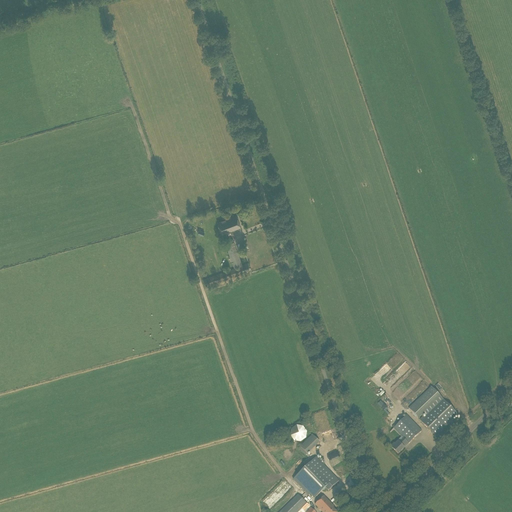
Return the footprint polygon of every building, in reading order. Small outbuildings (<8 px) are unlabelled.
[(217,223),(222,235),(236,229),(241,227),(236,216),(232,217),(217,223)] [(232,239),(224,242),(234,268),(242,265),(232,239)] [(206,287),(251,271),(249,263),(203,280),(206,287)] [(441,397),(431,387),(408,409),(418,419),(441,397)] [(422,417),(419,420),(435,437),(458,415),(444,400),(424,419),(422,417)] [(407,416),(393,429),(401,437),(407,443),(408,444),(422,431),(407,416)] [(306,439),(307,432),(303,427),(296,426),(291,430),(290,437),(294,442),(300,443),(306,439)] [(306,455),(319,441),(310,434),(298,448),(306,455)] [(394,444),(390,447),(398,455),(404,448),(403,447),(407,443),(401,437),(397,441),(398,442),(395,445),(394,444)] [(310,494),(311,495),(314,499),(325,488),(328,491),(339,481),(316,458),(293,480),(308,496),(310,494)] [(298,495),(280,511),(298,511),(307,504),(298,495)] [(334,507),(324,497),(315,505),(321,511),(336,511),(333,508),(334,507)]
